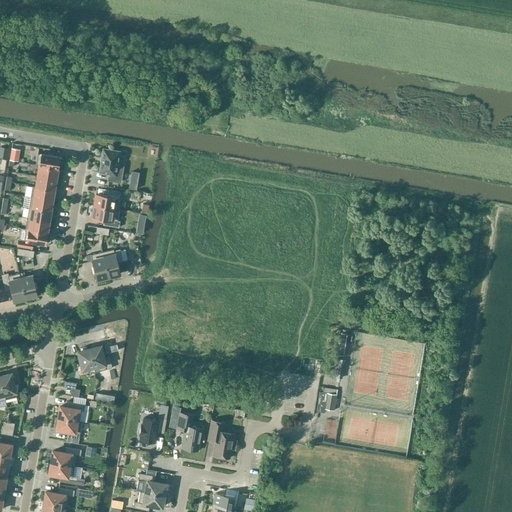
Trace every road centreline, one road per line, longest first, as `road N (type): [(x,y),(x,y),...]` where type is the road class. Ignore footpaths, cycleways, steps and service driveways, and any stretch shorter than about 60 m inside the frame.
road 1 (residential): [(58,306),(81,154),(68,142),(0,132)]
road 2 (residential): [(23,511),(51,345)]
road 3 (residential): [(186,471),(240,482),(252,425),(303,434)]
